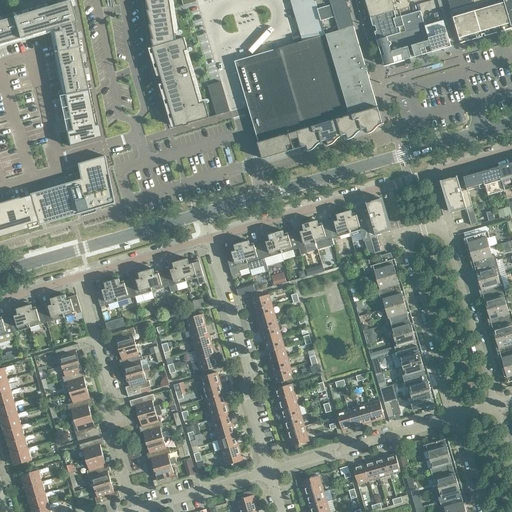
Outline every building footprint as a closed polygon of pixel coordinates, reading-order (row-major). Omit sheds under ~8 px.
[(145,0),(147,5),(148,5),(150,10),(146,11),(149,19),(150,19),(152,24),(149,25),(151,34),(153,33),(154,39),(151,40),(153,47),(175,40),(169,0),(177,0),(181,10),(193,6),(191,0),(145,0)] [(340,0),(291,0),(296,16),(341,3),(340,0)] [(371,18),(409,7),(406,0),(365,0),(371,18)] [(484,37),(474,4),(472,0),(448,0),(460,41),(461,44),(484,37)] [(503,0),(472,0),(474,4),(484,37),(511,29),(503,0)] [(511,0),(503,0),(511,29),(511,28),(511,0)] [(69,1),(0,20),(0,44),(52,29),(52,32),(65,95),(87,90),(81,61),(76,32),(74,33),(72,24),(76,22),(69,1)] [(300,28),(344,14),(341,3),(296,16),(300,28)] [(375,32),(377,40),(406,32),(401,17),(396,18),(395,15),(410,11),(409,7),(371,18),(373,26),(375,27),(377,31),(375,32)] [(406,32),(377,40),(377,41),(385,66),(395,63),(399,62),(400,62),(404,61),(412,58),(413,58),(415,57),(433,52),(425,26),(420,11),(411,14),(401,17),(406,32)] [(306,41),(342,30),(341,28),(348,26),(344,14),(300,28),(302,35),(304,34),(306,41)] [(443,21),(425,26),(433,52),(451,47),(443,21)] [(251,57),(235,62),(258,142),(297,131),(302,130),(339,119),(359,113),(369,111),(368,110),(368,108),(365,98),(364,96),(373,94),(369,81),(359,44),(350,47),(345,29),(342,30),(306,41),(294,44),(287,46),(278,49),(251,57)] [(294,44),(306,41),(304,34),(302,35),(292,38),(294,44)] [(153,47),(151,47),(152,49),(154,53),(156,53),(158,61),(156,61),(156,64),(157,64),(158,68),(160,67),(162,75),(160,76),(160,77),(162,77),(163,83),(162,83),(163,86),(164,90),(166,89),(169,97),(166,98),(167,100),(168,104),(171,103),(173,111),(171,112),(171,114),(173,118),(175,118),(177,126),(175,126),(175,128),(183,126),(184,127),(188,125),(188,124),(209,118),(204,102),(200,104),(184,51),(187,50),(183,38),(175,40),(153,47)] [(221,82),(207,86),(216,116),(230,112),(221,82)] [(65,95),(64,95),(71,131),(66,132),(69,146),(100,137),(98,125),(94,125),(87,90),(65,95)] [(368,110),(369,111),(359,113),(364,130),(367,129),(368,133),(368,134),(369,134),(371,133),(373,132),(374,131),(375,131),(378,128),(379,127),(379,126),(380,125),(382,125),(383,125),(384,124),(383,124),(382,122),(378,108),(368,110)] [(364,130),(359,113),(339,119),(344,135),(346,135),(348,139),(348,140),(349,140),(351,139),(353,138),(354,137),(355,137),(357,134),(358,133),(359,132),(360,131),(361,131),(363,131),(364,130)] [(344,135),(339,119),(302,130),(297,131),(301,148),(306,147),(308,151),(308,152),(309,152),(311,151),(312,151),(313,150),(315,148),(317,146),(318,145),(319,144),(320,143),(321,143),(322,142),(324,142),(324,141),(326,141),(328,145),(328,146),(329,146),(330,146),(332,145),(333,144),(334,143),(335,142),(337,139),(338,139),(339,138),(340,137),(341,137),(342,136),(344,136),(344,135)] [(262,160),(301,148),(297,131),(258,142),(259,143),(258,143),(262,160)] [(80,180),(29,195),(38,225),(38,226),(80,214),(114,204),(108,176),(104,156),(103,156),(77,164),(80,180)] [(505,191),(511,188),(511,163),(498,167),(505,191)] [(498,167),(481,172),(486,188),(488,195),(505,191),(498,167)] [(481,172),(464,177),(464,180),(468,191),(479,187),(480,190),(486,188),(481,172)] [(477,224),(468,191),(464,180),(459,182),(457,176),(456,176),(457,178),(452,179),(452,178),(443,181),(446,192),(450,203),(453,209),(454,211),(452,212),(453,214),(454,213),(466,209),(471,226),(477,224)] [(0,237),(38,226),(38,225),(29,195),(0,203),(0,237)] [(362,210),(362,211),(367,229),(370,239),(375,254),(381,252),(376,236),(389,232),(390,232),(390,230),(388,230),(380,199),(371,202),(367,204),(367,203),(366,203),(368,208),(362,210)] [(498,212),(500,218),(511,215),(510,209),(498,212)] [(349,230),(350,234),(351,237),(361,234),(363,241),(370,239),(367,229),(362,211),(363,214),(353,216),(351,211),(344,213),(349,230)] [(333,239),(350,234),(349,230),(344,213),(336,215),(338,221),(328,224),(333,239)] [(317,221),(310,223),(316,244),(333,239),(328,224),(319,227),(317,221)] [(316,244),(310,223),(302,225),(304,231),(294,234),(299,249),(301,255),(311,252),(309,246),(316,244)] [(282,254),(299,249),(294,234),(285,237),(283,231),(275,233),(282,254)] [(470,253),(490,247),(487,239),(490,238),(488,232),(464,239),(465,245),(468,244),(470,253)] [(270,241),(260,244),(265,259),(282,254),(275,233),(268,235),(270,241)] [(249,269),(249,271),(265,266),(263,259),(265,259),(260,244),(250,247),(249,241),(241,243),(248,264),(249,269)] [(249,269),(248,264),(241,243),(234,245),(236,251),(226,254),(232,276),(241,273),(240,271),(249,269)] [(472,268),(496,261),(495,255),(492,256),(490,247),(470,253),(473,261),(470,262),(472,268)] [(187,259),(180,261),(186,282),(197,279),(199,285),(206,283),(199,262),(189,265),(187,259)] [(375,272),(377,280),(396,275),(394,266),(396,265),(395,259),(370,266),(372,273),(375,272)] [(169,287),(186,282),(180,261),(173,263),(174,269),(165,272),(169,287)] [(496,261),(472,268),(474,274),(476,273),(479,282),(498,276),(496,268),(498,267),(496,261)] [(322,265),(315,267),(317,274),(324,272),(322,265)] [(165,272),(164,272),(155,275),(153,269),(146,271),(152,292),(169,287),(165,272)] [(306,277),(304,270),(298,272),(300,278),(306,277)] [(140,279),(131,282),(135,297),(152,292),(146,271),(138,273),(140,279)] [(275,286),(286,283),(283,274),(273,277),(275,286)] [(396,275),(377,280),(380,289),(377,289),(379,295),(403,288),(401,282),(399,283),(396,275)] [(498,276),(479,282),(481,290),(479,291),(481,297),(505,290),(503,284),(501,284),(498,276)] [(119,279),(112,281),(118,302),(135,297),(131,282),(121,285),(119,279)] [(100,307),(118,302),(112,281),(104,283),(106,289),(96,292),(100,307)] [(253,283),(236,288),(238,297),(241,296),(246,294),(249,293),(256,292),(253,283)] [(352,285),(347,287),(352,300),(356,298),(352,285)] [(383,301),(386,309),(405,304),(402,295),(405,294),(403,288),(379,295),(381,301),(383,301)] [(487,310),(507,305),(504,296),(507,296),(505,290),(481,297),(482,303),(485,302),(487,310)] [(65,295),(58,297),(64,318),(82,313),(77,298),(67,300),(65,295)] [(252,301),(255,311),(272,306),(269,296),(269,295),(251,300),(251,301),(252,301)] [(47,323),(64,318),(58,297),(51,299),(52,305),(43,308),(47,323)] [(202,309),(205,308),(203,299),(193,302),(195,311),(201,309),(202,309)] [(407,312),(405,304),(386,309),(388,318),(386,318),(387,324),(412,317),(410,311),(407,312)] [(30,328),(47,323),(43,308),(33,311),(31,305),(24,307),(30,328)] [(487,320),(489,326),(511,318),(511,314),(511,313),(509,313),(507,305),(487,310),(490,319),(487,320)] [(272,306),(255,311),(258,321),(275,316),(272,306)] [(30,328),(24,307),(16,309),(18,315),(8,318),(13,333),(30,328)] [(186,320),(189,330),(206,325),(203,315),(204,315),(203,314),(185,319),(186,320)] [(275,316),(258,321),(261,331),(278,327),(275,316)] [(392,329),(394,338),(413,332),(411,324),(413,323),(412,317),(387,324),(389,330),(392,329)] [(0,343),(15,340),(13,333),(8,318),(0,320),(0,343)] [(496,339),(511,334),(511,318),(489,326),(491,332),(493,331),(496,339)] [(189,330),(192,340),(209,335),(206,325),(189,330)] [(264,342),(281,337),(278,327),(261,331),(264,342)] [(116,339),(119,350),(136,345),(133,335),(135,334),(133,328),(110,335),(112,341),(116,339)] [(363,332),(367,346),(372,344),(368,331),(363,332)] [(394,347),(396,353),(420,346),(418,340),(416,341),(413,332),(394,338),(397,346),(394,347)] [(511,334),(496,339),(498,348),(496,349),(498,354),(511,350),(511,334)] [(192,340),(195,351),(212,346),(209,335),(192,340)] [(264,342),(267,352),(284,347),(281,337),(264,342)] [(79,344),(55,351),(57,357),(59,356),(62,366),(79,361),(76,351),(80,350),(79,344)] [(139,355),(136,345),(119,350),(122,360),(131,358),(132,363),(141,361),(143,360),(141,354),(139,355)] [(195,351),(198,361),(215,356),(212,346),(195,351)] [(400,358),(403,367),(422,361),(419,353),(422,352),(420,346),(396,353),(398,359),(400,358)] [(287,358),(284,347),(267,352),(270,363),(287,358)] [(504,368),(511,365),(511,350),(498,354),(499,360),(502,360),(504,368)] [(379,358),(377,352),(370,354),(372,360),(378,358),(379,358)] [(215,356),(198,361),(201,371),(200,371),(201,372),(219,367),(218,366),(215,356)] [(144,371),(143,371),(150,369),(148,364),(142,366),(141,361),(132,363),(131,358),(122,360),(120,361),(121,367),(124,366),(127,376),(144,371)] [(290,368),(287,358),(270,363),(273,373),(290,368)] [(372,360),(376,374),(382,372),(378,358),(372,360)] [(82,372),(79,361),(62,366),(65,376),(65,377),(74,374),(75,380),(84,377),(84,378),(86,377),(84,371),(82,372)] [(424,370),(422,361),(403,367),(405,375),(403,376),(404,382),(429,375),(427,369),(424,370)] [(0,369),(0,382),(8,380),(6,372),(15,369),(14,365),(4,368),(0,369)] [(290,368),(273,373),(276,383),(275,383),(276,384),(294,379),(293,378),(290,368)] [(147,381),(144,371),(127,376),(130,386),(126,388),(129,398),(141,394),(140,390),(151,387),(149,381),(147,381)] [(200,379),(203,389),(220,384),(217,374),(218,373),(217,373),(199,378),(200,379)] [(87,388),(84,378),(84,377),(75,380),(74,374),(65,377),(65,376),(63,377),(65,383),(67,383),(70,393),(87,388)] [(429,375),(404,382),(406,388),(409,387),(411,395),(430,390),(428,381),(430,381),(429,375)] [(0,382),(0,394),(11,391),(9,383),(18,381),(17,377),(8,380),(0,382)] [(385,381),(378,383),(380,389),(387,387),(385,381)] [(203,389),(206,399),(223,394),(220,384),(203,389)] [(275,390),(278,400),(295,395),(292,385),(292,384),(274,390),(275,390)] [(387,387),(380,389),(382,397),(384,403),(390,402),(391,401),(387,387)] [(0,394),(0,407),(15,403),(12,395),(22,392),(20,388),(11,391),(0,394)] [(70,393),(73,403),(80,401),(81,407),(88,405),(94,404),(92,397),(90,398),(87,388),(70,393)] [(433,398),(430,390),(411,395),(414,404),(411,405),(413,411),(437,404),(435,398),(433,398)] [(327,394),(329,401),(339,399),(337,392),(327,394)] [(153,394),(130,401),(131,407),(136,406),(139,416),(161,410),(159,405),(154,407),(152,401),(155,401),(153,394)] [(206,399),(209,409),(226,404),(223,394),(206,399)] [(295,395),(278,400),(281,411),(298,406),(295,395)] [(24,400),(15,403),(0,407),(0,416),(1,419),(18,414),(16,407),(25,404),(24,400)] [(91,415),(88,405),(81,407),(80,401),(73,403),(67,405),(69,411),(72,410),(75,420),(91,415)] [(369,404),(374,421),(384,418),(384,419),(385,419),(379,401),(369,404)] [(390,402),(384,403),(389,420),(395,418),(394,417),(392,409),(390,402)] [(209,409),(212,420),(229,415),(226,404),(209,409)] [(363,424),(374,421),(369,404),(358,407),(363,424)] [(298,406),(281,411),(284,421),(301,416),(298,406)] [(353,427),(363,424),(358,407),(348,411),(353,427)] [(398,407),(392,409),(394,417),(401,415),(398,407)] [(162,415),(161,410),(139,416),(142,427),(150,424),(152,430),(160,428),(163,427),(161,421),(158,422),(157,416),(162,415)] [(27,411),(18,414),(1,419),(4,431),(21,426),(19,418),(28,415),(27,411)] [(353,427),(348,411),(338,413),(337,413),(342,431),(343,431),(343,430),(353,427)] [(94,426),(91,415),(75,420),(78,430),(75,431),(78,441),(101,434),(99,424),(94,426)] [(212,420),(215,430),(232,425),(229,415),(212,420)] [(301,416),(284,421),(287,431),(304,426),(301,416)] [(4,431),(8,442),(25,437),(23,430),(32,427),(31,423),(21,426),(4,431)] [(143,433),(146,443),(163,438),(169,436),(167,431),(162,433),(160,428),(152,430),(150,424),(142,427),(139,427),(141,433),(143,433)] [(215,430),(218,440),(235,435),(232,425),(215,430)] [(186,427),(189,438),(194,436),(191,426),(186,427)] [(304,426),(287,431),(292,446),(291,446),(291,447),(309,442),(309,441),(308,441),(304,426)] [(34,435),(25,437),(8,442),(11,454),(28,449),(26,441),(35,438),(34,435)] [(218,440),(221,451),(238,446),(235,435),(218,440)] [(104,444),(103,438),(79,445),(81,451),(83,450),(86,461),(103,455),(100,445),(104,444)] [(166,448),(163,438),(146,443),(149,453),(150,453),(158,451),(160,456),(168,454),(170,454),(169,447),(166,448)] [(427,451),(430,460),(449,454),(447,446),(449,445),(447,439),(423,446),(425,452),(427,451)] [(37,446),(28,449),(11,454),(14,466),(32,461),(29,453),(39,450),(37,446)] [(238,446),(221,451),(226,465),(225,465),(225,466),(243,461),(243,460),(242,460),(238,446)] [(151,459),(154,469),(171,464),(168,454),(160,456),(158,451),(150,453),(149,453),(147,454),(149,460),(151,459)] [(399,454),(403,467),(409,466),(405,452),(399,454)] [(385,458),(390,475),(400,472),(400,473),(401,472),(395,454),(394,455),(395,455),(385,458)] [(449,454),(430,460),(432,468),(430,469),(432,475),(456,468),(454,462),(452,462),(449,454)] [(103,455),(86,461),(81,462),(82,467),(88,465),(89,471),(98,468),(99,474),(108,472),(110,471),(109,465),(106,466),(103,455)] [(379,478),(390,475),(385,458),(374,461),(379,478)] [(369,481),(379,478),(374,461),(364,464),(369,481)] [(174,475),(171,464),(154,469),(157,480),(153,481),(155,487),(178,480),(176,474),(174,475)] [(369,481),(364,464),(354,467),(353,467),(358,485),(359,485),(359,484),(369,481)] [(340,473),(348,471),(347,465),(338,467),(340,473)] [(21,475),(25,487),(42,482),(40,475),(49,472),(48,468),(39,471),(39,470),(21,475)] [(111,482),(108,472),(99,474),(98,468),(89,471),(87,471),(89,478),(91,477),(94,487),(111,482)] [(436,480),(438,488),(458,483),(455,474),(458,474),(456,468),(432,475),(433,481),(436,480)] [(302,482),(306,497),(323,492),(319,477),(320,477),(319,476),(301,481),(302,482)] [(51,479),(42,482),(25,487),(28,499),(46,494),(43,486),(52,483),(51,479)] [(414,480),(408,482),(410,491),(416,489),(414,480)] [(111,482),(94,487),(97,497),(95,498),(97,504),(120,497),(118,491),(114,492),(111,482)] [(438,498),(440,504),(464,497),(463,491),(460,491),(458,483),(438,488),(441,497),(438,498)] [(55,491),(46,494),(28,499),(32,510),(49,505),(47,497),(56,495),(55,491)] [(306,497),(310,507),(326,502),(323,492),(306,497)] [(236,501),(239,511),(254,511),(257,511),(253,496),(254,496),(253,495),(236,501),(236,502),(236,501)] [(444,509),(445,511),(464,511),(466,511),(464,503),(466,502),(464,497),(440,504),(442,510),(444,509)] [(58,502),(49,505),(32,510),(32,511),(50,511),(50,509),(59,506),(58,502)] [(329,511),(326,502),(310,507),(311,511),(329,511)] [(414,504),(416,511),(423,508),(421,502),(414,504)]
